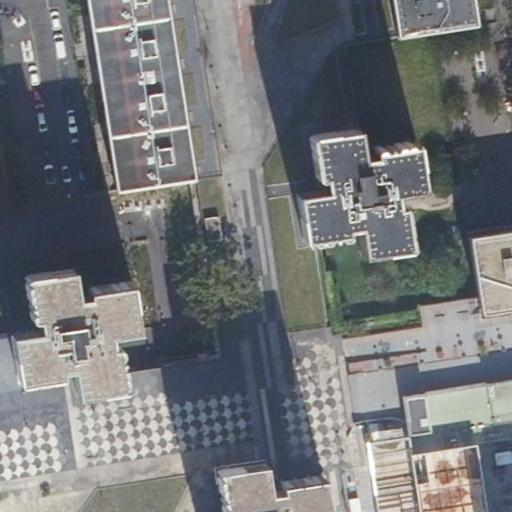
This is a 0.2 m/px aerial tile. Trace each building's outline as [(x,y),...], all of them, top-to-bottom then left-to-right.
[(93,0),(123,188),(190,177),(163,0),(395,0),(401,39),(472,26),(468,0),(93,0)] [(365,159),(361,131),(312,139),(320,187),(329,186),(330,197),(303,202),(309,246),(326,243),(353,238),(352,230),(364,228),(369,256),(416,248),(409,205),(401,206),(400,195),(427,190),(419,143),(376,149),(377,157),(365,159)] [(511,217),(480,222),(487,266),(494,310),(511,306),(511,217)] [(39,329),(12,334),(20,383),(63,376),(62,368),(73,366),(78,395),(125,386),(118,344),(111,345),(108,332),(137,327),(130,280),(86,286),(87,294),(76,295),(72,269),(23,276),(30,319),(37,318),(39,329)] [(0,419),(133,399),(203,388),(201,374),(125,386),(78,395),(73,366),(62,368),(63,376),(20,383),(12,334),(0,335),(0,349),(3,376),(0,376),(0,419)] [(238,458),(264,454),(335,443),(368,437),(357,364),(203,388),(208,419),(214,462),(238,458)] [(511,435),(511,375),(392,394),(398,433),(401,453),(474,442),(511,435)] [(380,511),(379,504),(368,437),(335,443),(264,454),(269,483),(280,480),(278,473),(321,465),(329,511),(380,511)] [(238,458),(214,462),(220,504),(229,503),(230,511),(329,511),(321,465),(278,473),(280,480),(269,483),(264,454),(238,458)] [(484,511),(477,457),(412,467),(418,496),(379,504),(380,511),(484,511)] [(0,511),(230,511),(229,503),(220,504),(214,462),(197,465),(127,476),(0,495),(0,511)]
